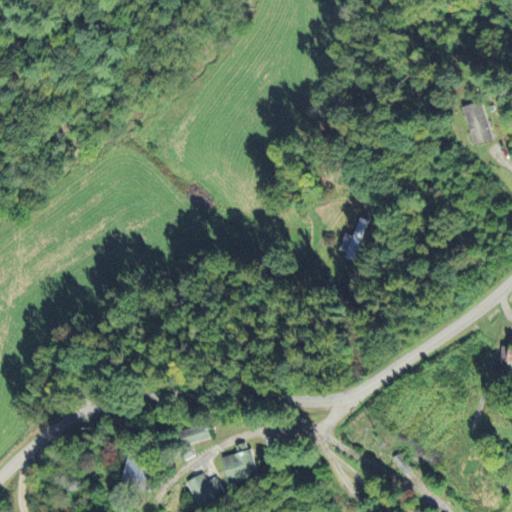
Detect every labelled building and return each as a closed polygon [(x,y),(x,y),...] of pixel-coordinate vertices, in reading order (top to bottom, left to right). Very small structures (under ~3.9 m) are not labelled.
[(493,139),(483,101),(466,105),(476,144),(493,139)] [(367,218),(359,217),(355,235),(346,232),(341,250),(347,251),(345,258),(356,261),(367,218)] [(511,346),(502,346),(502,364),(511,363),(511,346)] [(212,436),(207,423),(183,431),(188,445),(212,436)] [(221,456),(229,483),(259,474),(251,446),(247,447),(244,441),(235,444),(237,451),(221,456)] [(415,469),(403,453),(395,458),(408,475),(415,469)] [(123,481),(145,488),(153,460),(131,454),(123,481)] [(208,481),(205,473),(189,480),(201,507),(227,495),(218,476),(208,481)]
